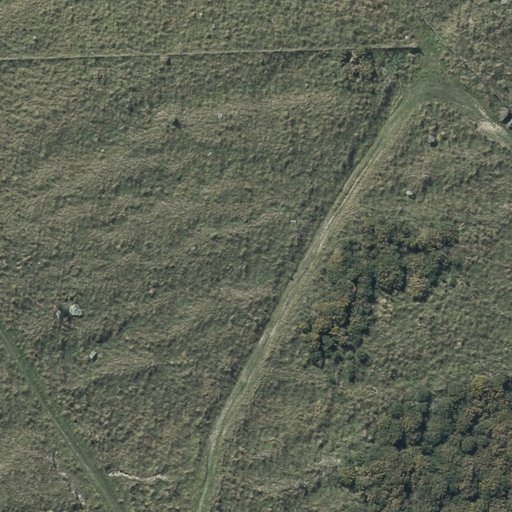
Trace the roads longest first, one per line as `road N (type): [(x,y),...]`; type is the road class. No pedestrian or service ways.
road 1 (track): [(511,137),(461,97),(426,95),(395,118),(213,444),(203,511)]
road 2 (track): [(125,511),(0,328)]
